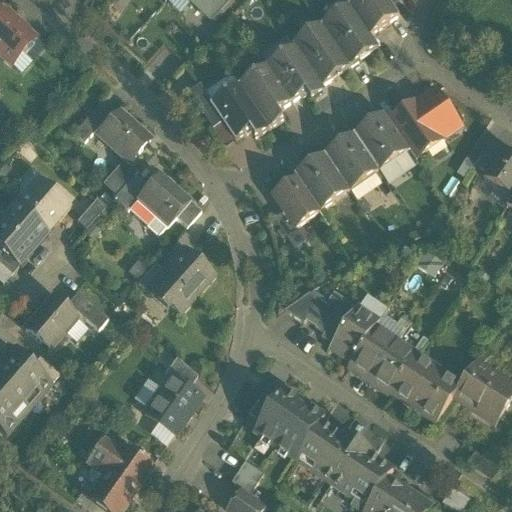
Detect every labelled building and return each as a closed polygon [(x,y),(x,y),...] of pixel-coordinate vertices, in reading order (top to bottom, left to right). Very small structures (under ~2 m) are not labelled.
[(187,0),(210,21),(226,4),(228,7),(234,0),(187,0)] [(342,0),(350,11),(371,41),(399,21),(393,13),(389,6),(384,0),(342,0)] [(405,0),(397,0),(389,6),(393,13),(408,2),(405,0)] [(0,12),(0,59),(11,69),(35,41),(1,11),(0,12)] [(350,11),(322,30),(337,51),(347,45),(361,65),(379,52),(371,41),(350,11)] [(294,49),(296,51),(309,71),(319,64),(332,84),(351,71),(337,51),(322,30),(294,49)] [(337,51),(351,71),(361,65),(347,45),(337,51)] [(296,51),(268,70),(279,87),(289,80),(303,100),(306,97),(312,106),(326,96),(323,90),(309,71),(296,51)] [(309,71),(323,90),(332,84),(319,64),(309,71)] [(268,70),(240,89),(270,134),(284,125),(278,117),(293,107),(279,87),(268,70)] [(213,108),(240,89),(232,78),(205,96),(213,108)] [(279,87),(293,107),(303,100),(289,80),(279,87)] [(257,143),(270,134),(240,89),(213,108),(211,109),(224,127),(236,145),(251,135),(257,143)] [(190,97),(214,133),(224,127),(211,109),(213,108),(205,96),(200,90),(190,97)] [(436,94),(419,105),(445,142),(461,131),(436,94)] [(389,125),(400,142),(409,154),(415,163),(445,143),(445,142),(419,105),(389,125)] [(74,138),(84,147),(111,117),(100,108),(74,138)] [(98,140),(129,168),(150,144),(119,117),(98,140)] [(376,129),(390,149),(400,142),(389,125),(387,122),(377,128),(376,129)] [(357,142),(371,162),(379,174),(409,154),(400,142),(390,149),(376,129),(377,128),(377,127),(375,126),(373,126),(371,127),(355,138),(357,142)] [(503,153),(493,146),(483,139),(467,163),(477,169),(487,176),(503,153)] [(346,149),(360,169),(371,162),(357,142),(347,148),(346,149)] [(342,147),(325,159),(346,190),(350,195),(379,174),(371,162),(360,169),(346,149),(347,148),(346,147),(344,147),(342,147)] [(484,181),(511,200),(511,158),(503,153),(487,176),(484,181)] [(418,167),(415,163),(409,154),(379,174),(388,187),(418,167)] [(320,215),(334,206),(332,199),(346,190),(325,159),(308,170),(307,172),(307,174),(307,176),(308,175),(321,195),(311,202),(320,215)] [(297,182),(311,202),(321,195),(308,175),(307,176),(297,182)] [(135,205),(136,206),(154,223),(158,219),(168,228),(165,232),(166,233),(176,222),(190,206),(159,178),(146,192),(135,205)] [(113,203),(127,216),(129,214),(136,206),(135,205),(146,192),(133,180),(113,203)] [(296,232),(320,215),(311,202),(297,182),(273,199),(284,216),(295,232),(296,232)] [(40,186),(19,210),(47,235),(56,225),(58,227),(70,213),(40,186)] [(350,195),(346,190),(332,199),(334,206),(350,195)] [(77,226),(86,234),(105,212),(96,204),(77,226)] [(147,231),(154,223),(136,206),(129,214),(147,231)] [(176,222),(186,232),(201,215),(190,206),(176,222)] [(47,235),(19,210),(16,208),(0,225),(0,252),(2,254),(20,269),(49,237),(47,235)] [(274,222),(295,252),(305,245),(296,232),(295,232),(284,216),(274,222)] [(158,219),(154,223),(165,232),(168,228),(158,219)] [(0,256),(0,268),(12,279),(20,269),(2,254),(0,256)] [(153,294),(179,318),(213,280),(183,254),(163,275),(150,291),(153,294)] [(444,268),(426,256),(416,271),(434,283),(444,268)] [(146,297),(149,299),(153,294),(150,291),(163,275),(155,268),(137,288),(146,296),(146,297)] [(346,329),(357,312),(334,297),(326,309),(329,311),(339,317),(336,322),(346,329)] [(68,309),(98,335),(108,325),(78,298),(68,309)] [(304,327),(306,325),(319,304),(310,298),(285,315),(304,327)] [(379,327),(385,318),(388,313),(368,299),(358,313),(379,327)] [(25,334),(48,354),(75,324),(52,303),(25,334)] [(326,309),(319,304),(306,325),(315,331),(329,311),(326,309)] [(339,317),(329,311),(315,331),(326,338),(336,322),(339,317)] [(340,361),(351,368),(375,332),(379,327),(358,313),(357,312),(346,329),(333,349),(343,356),(340,361)] [(375,332),(397,346),(406,333),(385,318),(379,327),(375,332)] [(346,329),(336,322),(326,338),(323,342),(333,349),(346,329)] [(397,346),(375,332),(351,368),(361,375),(357,380),(369,388),(397,346)] [(419,361),(397,346),(369,388),(381,396),(384,391),(394,397),(413,369),(419,361)] [(8,352),(0,361),(0,390),(27,414),(28,414),(25,411),(37,398),(39,401),(50,389),(30,371),(8,352)] [(427,378),(432,370),(419,361),(413,369),(427,378)] [(30,371),(50,389),(59,379),(39,362),(30,371)] [(171,380),(189,393),(197,381),(176,362),(166,377),(170,381),(171,380)] [(477,367),(462,390),(458,396),(482,412),(478,419),(495,430),(511,404),(511,403),(494,392),(500,382),(477,367)] [(427,378),(413,369),(394,397),(415,411),(420,405),(442,420),(458,396),(462,390),(432,370),(427,378)] [(158,428),(174,440),(201,402),(189,393),(171,380),(170,381),(144,418),(158,428)] [(511,389),(500,382),(494,392),(511,403),(511,389)] [(27,414),(0,390),(0,435),(5,440),(15,428),(12,426),(24,413),(26,415),(27,414)] [(256,437),(296,465),(322,426),(326,420),(309,409),(307,413),(300,408),(302,404),(285,393),(256,437)] [(25,411),(28,414),(39,401),(37,398),(25,411)] [(309,409),(302,404),(300,408),(307,413),(309,409)] [(420,405),(415,411),(437,426),(442,420),(420,405)] [(12,426),(15,428),(26,415),(24,413),(12,426)] [(342,440),(322,426),(296,465),(355,504),(352,509),(356,511),(367,511),(388,482),(393,473),(373,460),(375,457),(344,436),(342,440)] [(150,440),(166,451),(174,440),(158,428),(150,440)] [(90,465),(94,469),(105,476),(96,490),(88,502),(101,511),(121,511),(151,471),(140,464),(141,462),(139,461),(138,462),(124,452),(120,457),(104,445),(95,458),(93,457),(91,459),(93,461),(90,465)] [(467,468),(492,484),(500,472),(476,455),(467,468)] [(232,485),(251,498),(264,478),(245,466),(232,485)] [(90,485),(96,490),(105,476),(94,469),(88,476),(90,485)] [(443,507),(451,511),(465,511),(473,501),(479,505),(485,495),(462,479),(455,489),(443,507)] [(392,511),(404,493),(388,482),(367,511),(392,511)] [(392,511),(429,511),(431,511),(404,493),(392,511)] [(230,511),(265,511),(266,511),(242,495),(230,511)] [(74,506),(80,510),(87,501),(81,497),(74,506)] [(80,510),(82,511),(101,511),(88,502),(87,501),(80,510)]
